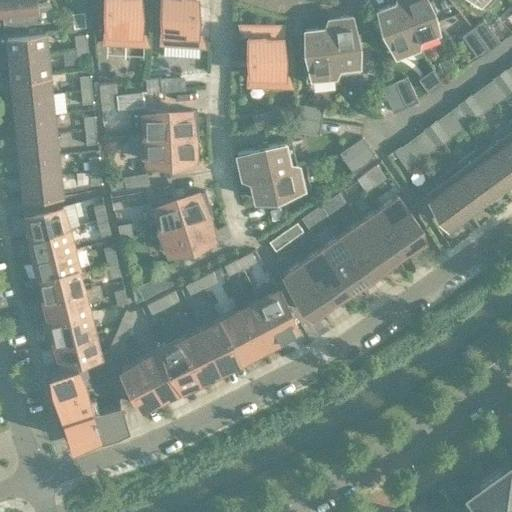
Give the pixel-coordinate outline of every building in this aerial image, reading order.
[(3,25),(52,20),(50,3),(35,5),(34,0),(0,0),(0,15),(2,15),(3,25)] [(106,41),(144,43),(137,19),(137,0),(105,0),(107,5),(106,41)] [(194,0),(161,0),(164,6),(162,41),(163,41),(163,55),(198,57),(199,43),(201,43),(193,20),(194,0)] [(387,36),(394,53),(417,45),(399,0),(398,0),(399,0),(377,8),(383,25),(378,26),(381,34),(383,38),(387,36)] [(426,0),(399,0),(417,45),(418,44),(415,37),(437,28),(431,12),(436,11),(434,7),(431,0),(428,0),(427,1),(426,0)] [(84,11),(83,11),(71,12),(73,27),(85,26),(84,11)] [(352,14),(327,17),(334,73),(359,70),(356,45),(361,45),(360,40),(359,32),(354,33),(352,14)] [(334,73),(327,17),(326,18),(327,25),(304,28),(306,46),(301,46),(302,54),(305,81),(334,77),(334,73)] [(499,42),(483,19),(472,27),(488,49),(499,42)] [(281,26),(242,25),(250,48),(249,83),(288,84),(280,61),(281,26)] [(488,49),(472,27),(461,35),(477,57),(488,49)] [(5,34),(7,55),(47,51),(45,30),(5,34)] [(87,47),(85,33),(74,34),(75,48),(87,47)] [(76,62),(88,61),(87,47),(75,48),(76,62)] [(49,71),(47,51),(7,55),(10,76),(49,71)] [(511,77),(505,68),(493,77),(499,86),(511,77)] [(10,76),(12,96),(51,92),(49,71),(10,76)] [(90,74),(79,75),(80,89),(91,88),(90,74)] [(406,75),(393,81),(405,106),(417,100),(406,75)] [(145,79),(146,91),(162,89),(161,77),(145,79)] [(506,95),(511,90),(511,78),(511,77),(499,86),(506,95)] [(393,112),(405,106),(393,81),(381,86),(393,112)] [(99,83),(100,96),(116,94),(115,82),(99,83)] [(93,102),(91,88),(80,89),(81,103),(93,102)] [(53,112),(51,92),(12,96),(14,116),(53,112)] [(101,108),(117,106),(116,94),(100,96),(101,108)] [(458,103),(464,111),(476,103),(470,94),(458,103)] [(295,102),(293,116),(320,120),(322,106),(295,102)] [(483,112),(476,103),(464,111),(471,120),(483,112)] [(139,134),(139,135),(197,132),(196,109),(167,111),(142,107),(144,134),(139,134)] [(288,119),(286,108),(270,111),(273,123),(288,119)] [(56,132),(53,112),(14,116),(16,136),(56,132)] [(94,114),(83,116),(84,129),(95,128),(94,114)] [(320,120),(293,116),(291,129),(319,133),(320,120)] [(435,119),(423,128),(430,137),(442,128),(435,119)] [(511,127),(508,122),(491,135),(511,163),(511,127)] [(86,143),(97,142),(95,128),(84,129),(86,143)] [(436,146),(448,137),(442,128),(430,137),(436,146)] [(58,153),(56,132),(16,136),(18,157),(58,153)] [(198,133),(197,132),(139,135),(140,158),(169,157),(194,161),(193,134),(198,133)] [(480,143),(474,148),(503,188),(511,181),(511,163),(491,135),(490,136),(493,141),(484,148),(480,143)] [(339,152),(352,171),(375,155),(362,136),(339,152)] [(236,151),(242,176),(304,161),(304,160),(296,162),(291,139),(267,144),(265,140),(261,141),(253,143),(254,147),(236,151)] [(413,163),(400,145),(393,150),(406,168),(413,163)] [(474,148),(456,161),(482,195),(498,184),(502,189),(503,188),(474,148)] [(60,173),(58,153),(18,157),(20,177),(60,173)] [(98,155),(87,156),(88,170),(100,169),(98,155)] [(310,186),(304,161),(242,176),(242,177),(250,175),(255,198),(272,194),(273,198),(281,197),(286,196),(284,191),(310,186)] [(456,161),(439,173),(468,213),(469,212),(466,207),(482,195),(456,161)] [(90,184),(101,183),(100,169),(88,170),(90,184)] [(371,169),(357,178),(363,187),(377,178),(371,169)] [(20,177),(22,198),(22,199),(62,194),(60,173),(20,177)] [(461,219),(468,213),(439,173),(420,187),(424,192),(419,196),(429,209),(434,206),(446,222),(457,214),(461,219)] [(124,175),(109,177),(111,188),(126,186),(124,175)] [(343,188),(349,197),(363,187),(357,178),(343,188)] [(128,197),(126,186),(111,188),(113,200),(128,197)] [(176,198),(151,200),(159,226),(155,228),(155,229),(211,211),(204,189),(176,198)] [(377,207),(406,249),(417,241),(415,238),(424,233),(397,193),(377,207)] [(333,195),(319,204),(326,213),(340,204),(333,195)] [(93,204),(97,219),(106,217),(103,202),(93,204)] [(23,214),(28,236),(67,227),(62,204),(23,214)] [(305,214),(312,223),(326,213),(319,204),(305,214)] [(377,207),(358,220),(385,259),(393,254),(395,256),(406,249),(377,207)] [(211,212),(211,211),(155,229),(162,251),(190,242),(215,240),(207,213),(211,212)] [(110,232),(106,217),(97,219),(100,234),(110,232)] [(296,220),(282,230),(288,239),(302,230),(296,220)] [(339,233),(368,275),(379,267),(378,264),(385,259),(358,220),(339,233)] [(117,223),(120,237),(132,235),(130,221),(117,223)] [(33,257),(72,248),(67,227),(28,236),(33,257)] [(268,240),(274,249),(288,239),(282,230),(268,240)] [(339,233),(321,246),(348,285),(355,280),(357,282),(368,275),(339,233)] [(103,246),(107,261),(117,259),(113,244),(103,246)] [(302,259),(331,301),(342,293),(340,290),(348,285),(321,246),(302,259)] [(39,278),(77,269),(72,248),(33,257),(39,278)] [(255,259),(250,251),(237,257),(241,266),(255,259)] [(228,273),(241,266),(237,257),(223,264),(228,273)] [(120,273),(117,259),(107,261),(111,276),(120,273)] [(331,301),(302,259),(282,272),(309,312),(318,306),(320,308),(331,301)] [(44,299),(82,290),(77,269),(39,278),(44,299)] [(151,278),(156,289),(172,282),(166,270),(151,278)] [(216,279),(212,270),(198,277),(202,286),(216,279)] [(189,292),(202,286),(198,277),(184,284),(189,292)] [(151,278),(137,286),(142,297),(156,289),(151,278)] [(277,286),(256,297),(276,336),(297,326),(277,286)] [(114,289),(117,303),(127,301),(124,287),(114,289)] [(173,289),(159,296),(164,305),(178,298),(173,289)] [(49,320),(88,311),(82,290),(44,299),(49,320)] [(146,303),(151,312),(164,305),(159,296),(146,303)] [(257,346),(276,336),(256,297),(237,306),(257,346)] [(238,355),(257,346),(237,306),(218,316),(238,355)] [(135,313),(129,310),(125,309),(120,320),(130,324),(135,313)] [(54,341),(93,332),(88,311),(49,320),(54,341)] [(218,365),(238,355),(218,316),(199,326),(218,365)] [(116,329),(126,334),(130,324),(120,320),(116,329)] [(199,326),(179,336),(199,375),(218,365),(199,326)] [(112,340),(122,344),(126,334),(116,329),(112,340)] [(59,363),(98,353),(93,332),(54,341),(59,363)] [(199,375),(179,336),(160,345),(180,385),(199,375)] [(108,349),(118,353),(122,344),(112,340),(108,349)] [(160,345),(141,355),(160,394),(180,385),(160,345)] [(140,404),(160,394),(141,355),(120,365),(140,404)] [(72,364),(50,372),(57,394),(80,387),(72,364)] [(86,408),(80,387),(57,394),(64,417),(86,409),(86,408)] [(119,398),(91,407),(98,430),(126,421),(119,398)] [(91,407),(86,408),(86,409),(64,417),(71,439),(98,430),(91,407)] [(511,511),(511,466),(511,467),(507,461),(502,465),(501,464),(499,465),(500,466),(478,482),(477,481),(475,483),(475,484),(470,487),(475,493),(469,497),(472,502),(471,503),(473,505),(474,504),(479,511),(511,511)]
